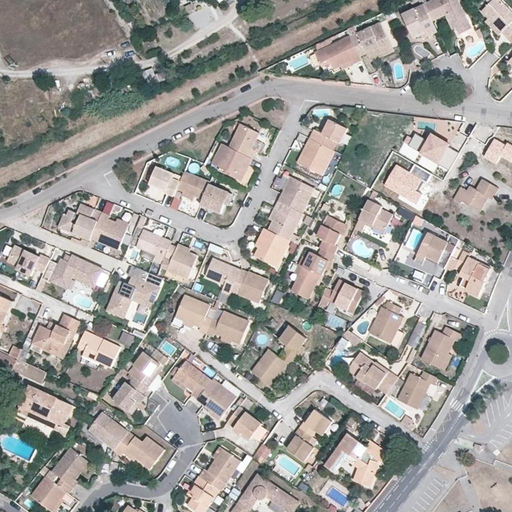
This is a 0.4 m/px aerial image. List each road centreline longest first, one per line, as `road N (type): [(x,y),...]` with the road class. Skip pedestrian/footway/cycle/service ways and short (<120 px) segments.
road 1 (residential): [(101,167),(114,194),(231,235),(309,92)]
road 2 (residential): [(430,451),(327,382),(314,381),(275,407),(202,353)]
road 3 (unclassified): [(241,0),(238,15),(117,65),(0,69)]
road 4 (residential): [(309,92),(260,89),(101,167)]
road 5 (residential): [(511,118),(309,92)]
road 6 (residential): [(178,415),(188,440),(172,481),(159,492),(107,489),(84,511)]
road 7 (residential): [(504,329),(387,279)]
